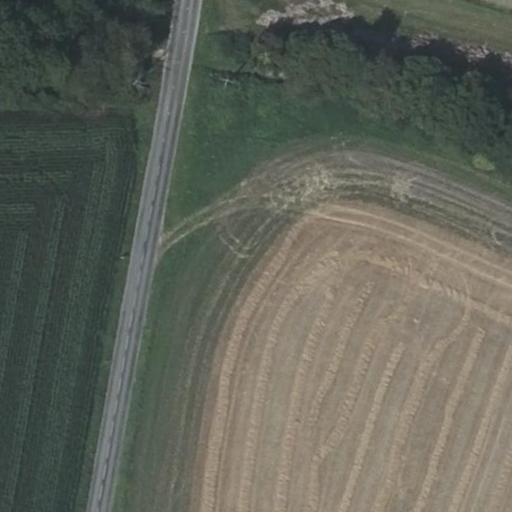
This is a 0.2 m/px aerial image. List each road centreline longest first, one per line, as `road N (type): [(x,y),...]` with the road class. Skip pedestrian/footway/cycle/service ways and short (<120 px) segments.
road 1 (track): [(0,41),(174,58),(463,122),(511,149)]
road 2 (tertiary): [(91,511),(180,0)]
